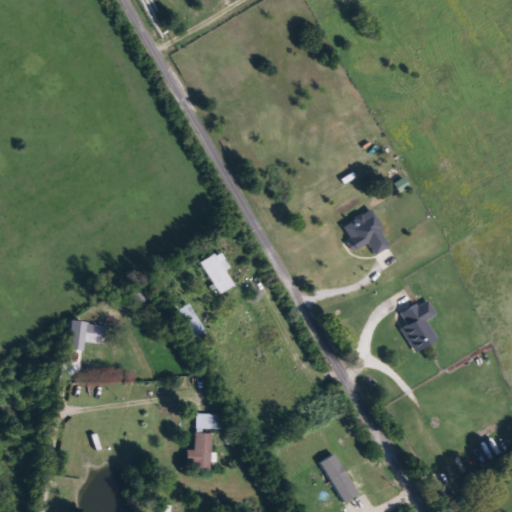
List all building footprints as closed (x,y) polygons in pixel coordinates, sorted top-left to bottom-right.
[(340,227),(370,210),(383,232),(377,235),(385,249),(375,255),(368,244),(354,252),(340,227)] [(217,295),(197,264),(213,255),(232,286),(217,295)] [(413,354),(401,328),(405,326),(399,313),(427,300),(435,316),(426,320),(437,342),(413,354)] [(156,316),(131,316),(131,302),(156,302),(156,316)] [(208,335),(196,343),(177,311),(189,304),(208,335)] [(81,343),(82,325),(109,326),(108,344),(81,343)] [(218,414),(197,414),(197,430),(218,430),(218,414)] [(187,451),(194,451),(194,433),(211,433),(211,469),(187,469),(187,451)] [(359,494),(335,454),(320,462),(344,503),(359,494)]
